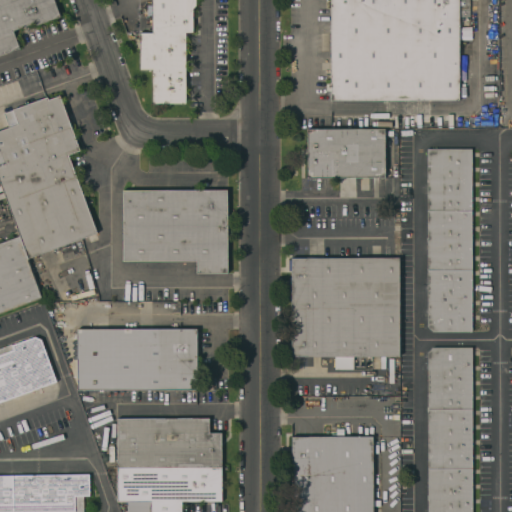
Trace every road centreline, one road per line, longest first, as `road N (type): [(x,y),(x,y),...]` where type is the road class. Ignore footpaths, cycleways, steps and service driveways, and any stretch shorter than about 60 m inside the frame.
road 1 (residential): [(258,0),(257,511)]
road 2 (residential): [(90,0),(140,129),(258,134)]
